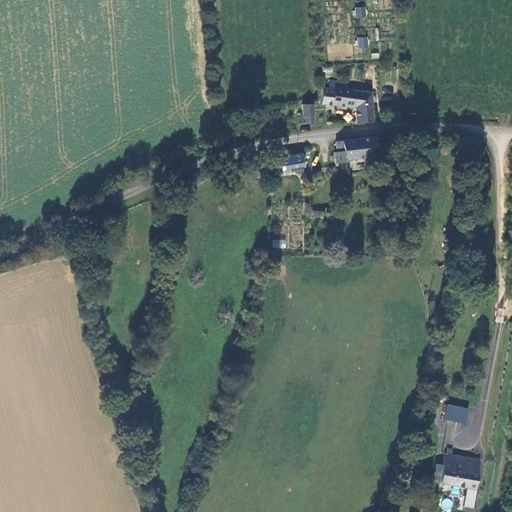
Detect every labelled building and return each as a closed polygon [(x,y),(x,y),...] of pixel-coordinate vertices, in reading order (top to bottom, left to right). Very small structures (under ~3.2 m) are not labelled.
[(365,7),(355,7),(355,18),(366,18),(365,7)] [(368,37),(357,37),(358,48),(368,48),(368,37)] [(349,104),(350,95),(350,91),(322,88),(321,98),(320,104),(349,107),(349,104)] [(354,104),(364,103),(365,96),(350,95),(349,104),(354,104)] [(355,123),(372,122),(370,103),(364,103),(354,104),(355,123)] [(301,104),(302,117),(305,116),(306,124),(314,124),(313,104),(301,104)] [(381,137),(336,143),(336,148),(341,148),(342,151),(334,152),(335,163),(344,162),(344,160),(383,156),(381,137)] [(303,168),(301,154),(287,156),(289,170),(303,168)] [(282,256),(272,256),(272,264),(282,264),(282,256)] [(447,404),(444,419),(465,424),(469,408),(447,404)] [(480,459),(444,454),(441,470),(435,469),(433,478),(439,479),(439,483),(475,489),(480,459)]
